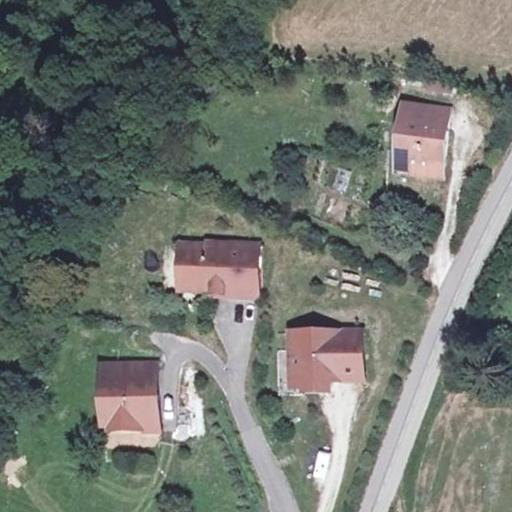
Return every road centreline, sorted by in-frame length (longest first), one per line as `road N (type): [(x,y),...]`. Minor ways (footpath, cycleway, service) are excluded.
road 1 (tertiary): [(375,511),(420,391),(511,197)]
road 2 (residential): [(202,356),(231,386),(281,511)]
road 3 (track): [(119,0),(84,37),(31,68),(0,107)]
